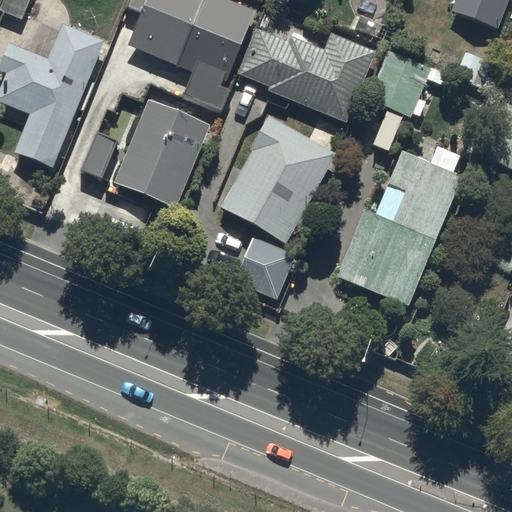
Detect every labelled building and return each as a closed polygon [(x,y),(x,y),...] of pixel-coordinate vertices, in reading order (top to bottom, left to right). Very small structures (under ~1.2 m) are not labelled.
[(4,0),(0,11),(0,13),(22,23),(31,0),(4,0)] [(178,69),(206,0),(130,0),(126,11),(141,17),(128,49),(178,69)] [(255,15),(219,0),(206,0),(178,69),(193,76),(183,100),(221,115),(230,94),(221,90),(223,84),(226,85),(255,15)] [(456,0),(451,15),(498,32),(510,0),(456,0)] [(0,105),(30,118),(15,156),(53,172),(104,45),(62,28),(48,63),(9,47),(0,69),(0,74),(7,77),(0,93),(0,105)] [(268,94),(347,127),(376,55),(331,37),(324,53),(290,39),(288,45),(257,32),(238,77),(270,90),(268,94)] [(368,103),(410,121),(430,73),(388,55),(368,103)] [(492,67),(465,55),(455,79),(482,90),(492,67)] [(148,104),(114,187),(176,212),(210,129),(148,104)] [(486,164),(511,174),(511,109),(509,108),(486,164)] [(221,211),(286,248),(336,159),(269,120),(250,154),(253,155),(221,211)] [(97,136),(82,174),(103,183),(118,145),(97,136)] [(364,216),(337,281),(409,311),(463,181),(402,156),(375,221),(364,216)] [(235,287),(277,304),(296,259),(254,242),(235,287)]
